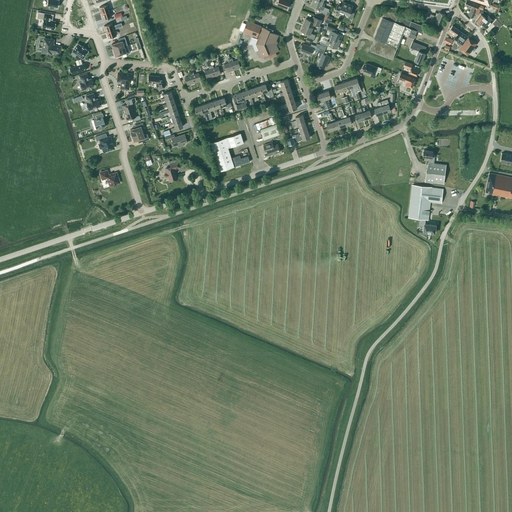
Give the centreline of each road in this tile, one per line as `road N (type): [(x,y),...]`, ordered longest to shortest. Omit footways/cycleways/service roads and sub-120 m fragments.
road 1 (unclassified): [(329,511),(364,363),(434,272),(444,232),(487,157),(494,89)]
road 2 (tertiary): [(141,213),(324,152)]
road 3 (residential): [(106,64),(101,75),(141,213)]
